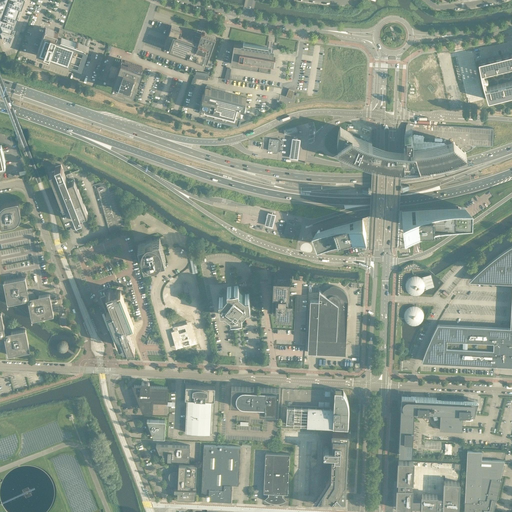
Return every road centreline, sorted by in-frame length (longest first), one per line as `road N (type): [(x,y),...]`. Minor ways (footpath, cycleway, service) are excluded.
road 1 (trunk): [(67,126),(210,178),(308,199),(385,201),(511,172)]
road 2 (trunk): [(511,149),(413,175),(311,178),(207,157),(98,117)]
road 3 (trunk): [(67,126),(255,240),(375,261)]
road 4 (trunk): [(354,113),(296,114),(212,142),(98,117)]
road 5 (tertiary): [(174,374),(368,383)]
road 6 (tertiary): [(385,261),(395,114)]
road 7 (tertiary): [(383,114),(375,261)]
road 8 (trunk): [(385,261),(421,255),(511,194)]
road 9 (unclassified): [(154,505),(113,402),(116,371)]
road 10 (unclassified): [(154,505),(290,511)]
road 11 (unclassified): [(116,371),(66,247)]
road 12 (unclassified): [(382,384),(511,391)]
road 13 (tertiary): [(368,383),(361,511)]
road 14 (tertiary): [(378,511),(382,384)]
road 15 (unclassified): [(52,252),(86,341),(88,370)]
road 16 (tertiary): [(382,384),(385,261)]
road 17 (tertiary): [(375,261),(368,383)]
road 18 (unclassified): [(174,374),(153,294),(176,264)]
